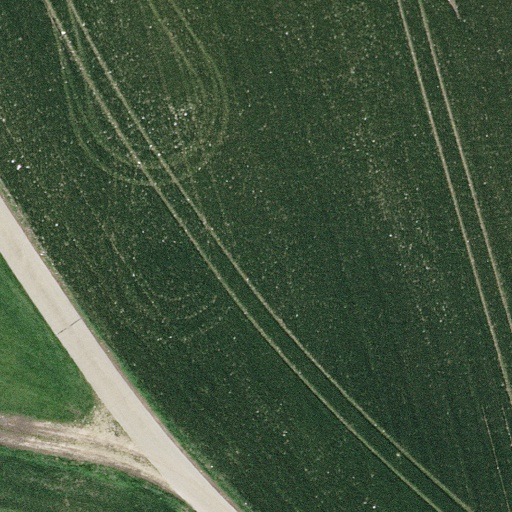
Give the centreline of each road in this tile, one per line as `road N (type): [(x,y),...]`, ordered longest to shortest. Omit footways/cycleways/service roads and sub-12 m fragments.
road 1 (track): [(0,253),(35,316),(230,511)]
road 2 (track): [(0,421),(195,477)]
